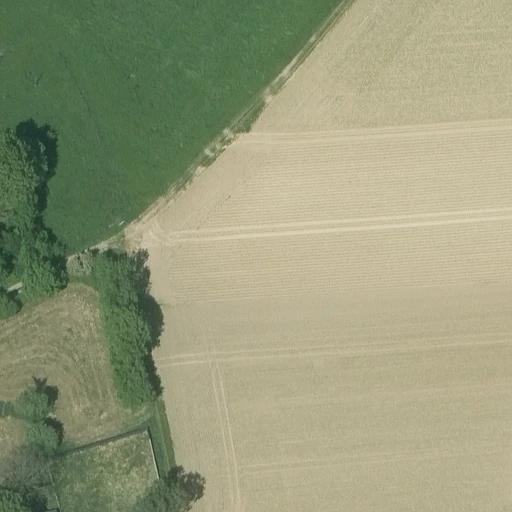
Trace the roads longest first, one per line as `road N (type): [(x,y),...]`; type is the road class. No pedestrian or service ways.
road 1 (track): [(347,0),(119,240),(0,298)]
road 2 (track): [(119,240),(177,511)]
